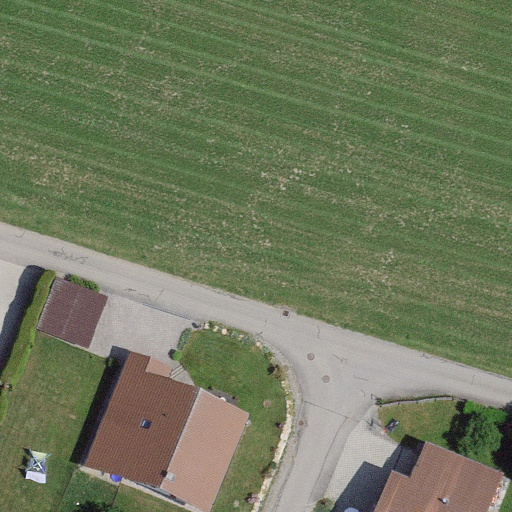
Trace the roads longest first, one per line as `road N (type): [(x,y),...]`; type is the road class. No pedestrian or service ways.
road 1 (residential): [(0,241),(350,353)]
road 2 (residential): [(350,353),(287,511)]
road 3 (residential): [(350,353),(511,400)]
